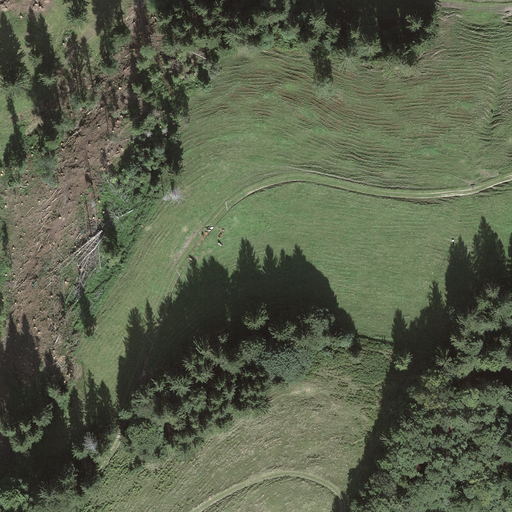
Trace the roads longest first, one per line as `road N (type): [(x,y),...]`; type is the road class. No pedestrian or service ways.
road 1 (track): [(67,511),(123,417),(171,279),(235,197),(304,177),(414,195),(470,191),(511,176)]
road 2 (track): [(342,505),(325,484),(283,473),(194,511)]
